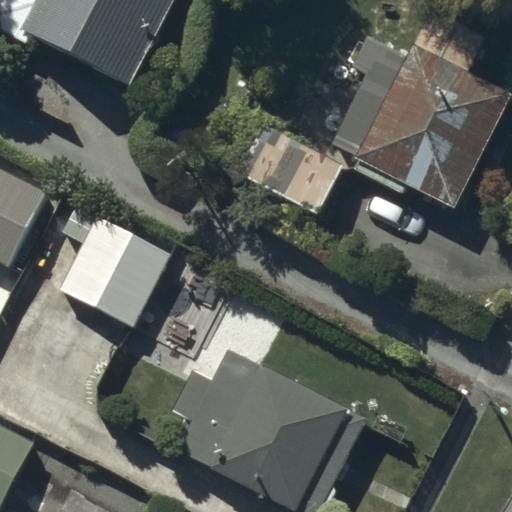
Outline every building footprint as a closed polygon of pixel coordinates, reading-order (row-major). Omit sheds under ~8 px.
[(165,0),(37,0),(26,23),(131,73),(165,0)] [(511,87),(413,37),(356,148),(454,198),(511,87)] [(344,158),(268,120),(244,167),(320,206),(344,158)] [(44,188),(0,165),(0,251),(9,256),(44,188)] [(167,250),(93,213),(58,282),(132,320),(167,250)] [(361,416),(230,348),(216,375),(193,363),(171,405),(191,416),(177,442),(310,511),(361,416)] [(0,502),(34,439),(0,420),(0,502)]
